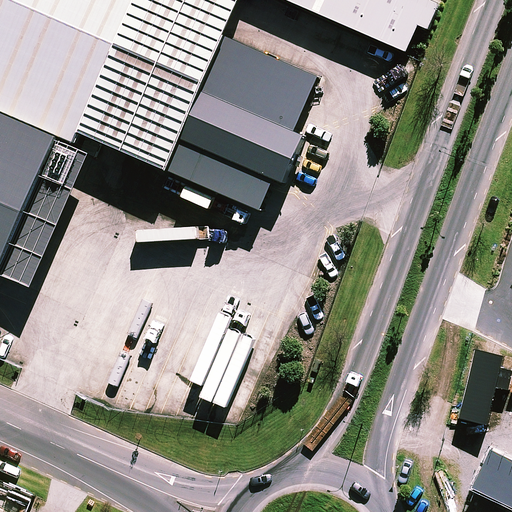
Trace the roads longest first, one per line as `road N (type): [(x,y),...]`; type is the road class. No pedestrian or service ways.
road 1 (secondary): [(295,469),(350,400),(491,0)]
road 2 (secondary): [(511,70),(390,401),(374,497)]
road 3 (residential): [(206,511),(0,418)]
